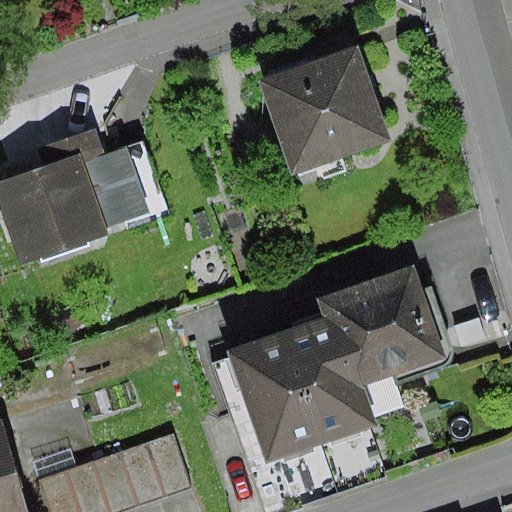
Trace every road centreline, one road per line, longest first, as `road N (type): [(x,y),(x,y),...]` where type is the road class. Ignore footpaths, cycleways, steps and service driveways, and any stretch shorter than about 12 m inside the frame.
road 1 (residential): [(0,91),(260,0)]
road 2 (residential): [(511,175),(462,0)]
road 3 (residential): [(378,511),(511,465)]
